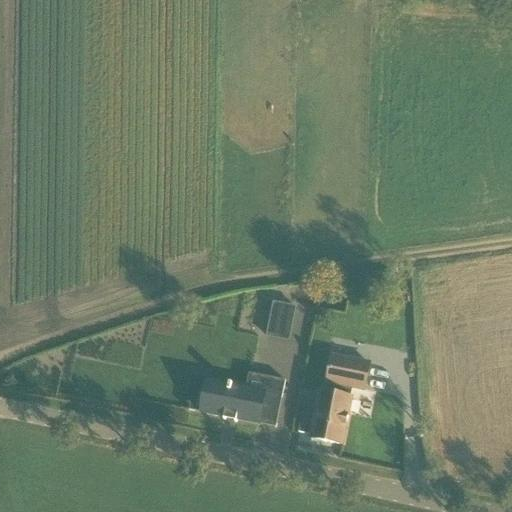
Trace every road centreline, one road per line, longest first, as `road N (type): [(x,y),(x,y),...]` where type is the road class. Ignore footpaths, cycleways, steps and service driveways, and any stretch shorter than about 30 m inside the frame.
road 1 (track): [(0,370),(21,356),(214,293),(511,250)]
road 2 (tertiary): [(478,511),(0,407)]
